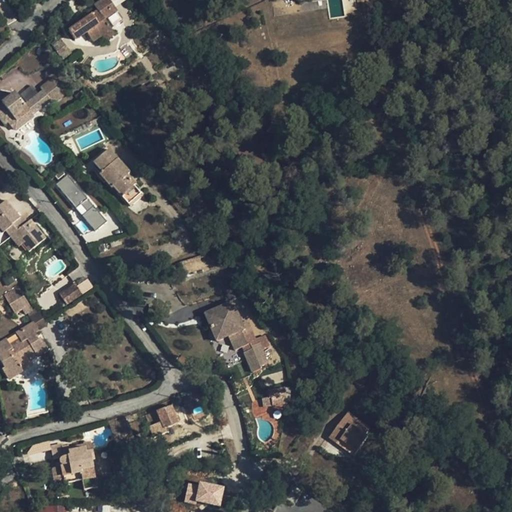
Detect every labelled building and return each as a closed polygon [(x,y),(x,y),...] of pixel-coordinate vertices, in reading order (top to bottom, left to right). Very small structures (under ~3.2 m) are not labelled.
[(97,10),(68,31),(75,41),(86,33),(93,42),(102,36),(111,29),(105,19),(117,11),(109,0),(101,0),(94,5),(97,10)] [(111,29),(102,36),(105,41),(115,34),(111,29)] [(57,52),(66,46),(62,40),(53,46),(57,52)] [(66,46),(57,52),(62,60),(71,54),(66,46)] [(43,91),(50,100),(64,90),(53,77),(40,87),(43,91)] [(139,90),(145,99),(158,90),(153,84),(148,87),(149,89),(148,90),(145,86),(139,90)] [(43,91),(25,105),(15,93),(10,97),(2,103),(3,104),(0,106),(0,118),(4,124),(8,121),(16,130),(32,117),(31,115),(50,100),(43,91)] [(0,98),(0,100),(2,103),(10,97),(7,93),(0,98)] [(108,149),(93,162),(102,172),(100,174),(112,188),(114,187),(131,207),(143,196),(134,186),(135,185),(127,175),(129,173),(108,149)] [(107,224),(70,177),(60,185),(78,208),(79,208),(85,216),(97,232),(107,224)] [(20,218),(6,200),(0,204),(0,228),(3,232),(5,231),(10,236),(14,233),(27,222),(28,221),(23,215),(20,218)] [(36,226),(30,220),(28,221),(27,222),(33,229),(36,226)] [(33,229),(27,222),(14,233),(22,244),(29,252),(46,239),(36,226),(33,229)] [(22,244),(14,233),(10,236),(18,247),(22,244)] [(93,287),(88,279),(76,287),(82,295),(93,287)] [(32,309),(18,286),(4,294),(15,313),(22,309),(25,314),(32,309)] [(229,336),(245,330),(234,303),(206,314),(218,341),(229,336)] [(38,331),(33,323),(0,343),(0,359),(5,368),(3,369),(9,379),(23,370),(18,362),(34,352),(36,356),(47,350),(40,339),(36,341),(35,337),(36,336),(34,333),(38,331)] [(247,335),(245,330),(229,336),(235,351),(244,347),(246,352),(245,353),(253,373),(261,370),(260,368),(267,365),(264,357),(265,357),(261,348),(268,345),(265,336),(255,340),(252,333),(247,335)] [(36,356),(34,352),(18,362),(23,370),(32,365),(30,360),(36,356)] [(263,407),(288,404),(285,388),(269,390),(270,398),(262,399),(263,407)] [(179,423),(171,406),(156,411),(145,415),(149,423),(159,420),(163,429),(179,423)] [(365,435),(370,428),(349,412),(332,434),(350,447),(347,451),(354,456),(368,437),(365,435)] [(120,420),(117,421),(116,418),(115,418),(108,421),(118,449),(126,444),(125,442),(127,441),(120,420)] [(135,438),(127,418),(120,420),(127,441),(135,438)] [(350,447),(332,434),(329,438),(347,451),(350,447)] [(91,444),(91,442),(83,443),(83,444),(84,448),(86,448),(87,451),(92,450),(91,444)] [(51,447),(54,460),(61,458),(60,460),(60,461),(60,462),(60,463),(61,466),(56,467),(54,468),(53,469),(53,470),(53,471),(54,480),(55,480),(56,485),(64,483),(64,481),(63,476),(80,473),(81,478),(95,475),(92,461),(94,460),(92,450),(87,451),(86,448),(84,448),(70,451),(69,446),(63,447),(62,444),(51,447)] [(80,473),(63,476),(64,481),(81,478),(80,473)] [(198,485),(187,483),(184,500),(220,507),(225,485),(198,480),(198,485)]
